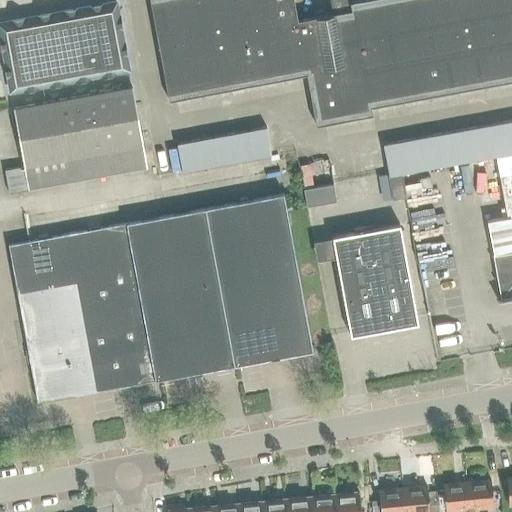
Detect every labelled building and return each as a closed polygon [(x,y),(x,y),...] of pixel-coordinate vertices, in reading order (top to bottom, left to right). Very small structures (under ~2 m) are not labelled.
[(292,0),(149,0),(168,100),(255,84),(305,75),(314,126),(371,115),(370,107),(511,80),(511,0),(365,0),(351,3),(350,0),(329,0),(332,14),(296,21),(292,0)] [(115,2),(0,23),(0,38),(10,93),(128,71),(115,2)] [(8,194),(146,169),(131,87),(13,109),(23,167),(4,170),(8,194)] [(486,126),(491,154),(509,151),(504,123),(486,126)] [(252,158),(271,154),(265,126),(247,130),(252,158)] [(491,154),(486,126),(468,129),(474,157),(491,154)] [(468,129),(451,133),(456,161),(474,157),(468,129)] [(235,161),(252,158),(247,130),(229,133),(235,161)] [(235,161),(229,133),(212,136),(217,164),(235,161)] [(433,136),(438,164),(456,161),(451,133),(433,136)] [(212,136),(194,140),(199,168),(217,164),(212,136)] [(421,167),(438,164),(433,136),(415,139),(421,167)] [(398,142),(403,170),(421,167),(415,139),(398,142)] [(199,168),(194,140),(176,143),(181,171),(199,168)] [(380,146),(385,174),(403,170),(398,142),(380,146)] [(511,152),(495,156),(507,218),(486,221),(500,298),(511,296),(511,152)] [(400,172),(387,175),(391,199),(405,197),(400,172)] [(419,178),(421,188),(431,186),(429,177),(419,178)] [(303,190),(306,206),(335,201),(332,184),(303,190)] [(234,365),(281,357),(313,351),(284,193),(205,208),(234,365)] [(205,208),(126,223),(156,380),(234,365),(205,208)] [(76,284),(84,324),(96,391),(156,380),(126,223),(67,234),(76,284)] [(399,224),(331,237),(332,238),(335,258),(350,335),(417,322),(399,224)] [(18,295),(76,284),(67,234),(8,245),(18,295)] [(84,324),(76,284),(18,295),(25,334),(84,324)] [(25,334),(31,365),(38,402),(96,391),(84,324),(25,334)] [(489,480),(465,482),(468,511),(472,511),(472,509),(492,507),(489,480)] [(468,511),(465,482),(442,484),(444,511),(463,510),(463,511),(468,511)] [(425,486),(402,488),(404,511),(427,511),(426,492),(425,486)] [(404,511),(402,488),(401,488),(378,491),(379,501),(380,511),(404,511)] [(436,511),(434,491),(426,492),(427,511),(436,511)] [(360,511),(358,493),(334,495),(335,511),(360,511)] [(335,511),(334,495),(310,497),(311,511),(335,511)] [(311,511),(310,497),(286,499),(287,511),(311,511)] [(287,511),(286,499),(262,502),(263,511),(287,511)] [(263,511),(262,502),(238,504),(239,511),(263,511)]
